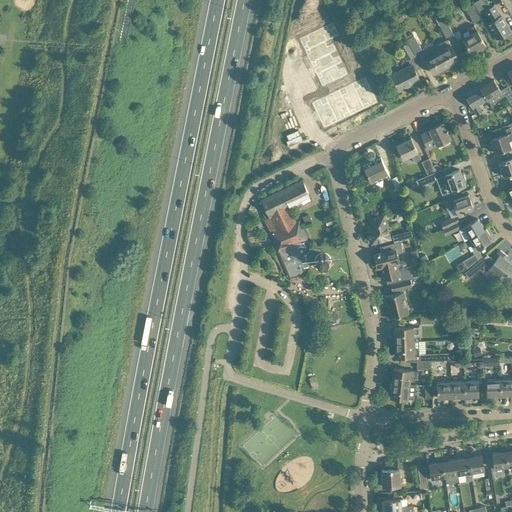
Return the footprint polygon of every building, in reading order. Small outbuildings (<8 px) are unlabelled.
[(454,33),(435,0),(427,0),(447,37),(454,33)] [(488,22),(497,39),(510,31),(501,15),(500,15),(494,4),(485,9),(491,20),(488,22)] [(473,5),(466,8),(474,22),(481,19),(473,5)] [(333,23),(299,39),(299,40),(300,40),(304,48),(305,51),(339,35),(335,28),(329,31),(327,26),(332,24),(333,24),(333,23)] [(462,37),(471,53),(486,45),(474,25),(467,29),(469,33),(462,37)] [(339,35),(305,51),(305,52),(306,53),(307,55),(311,63),(336,51),(333,44),(327,47),(325,42),(339,35)] [(416,54),(423,51),(414,35),(407,39),(416,54)] [(448,39),(435,46),(447,67),(459,60),(448,39)] [(407,59),(414,55),(407,43),(400,47),(407,59)] [(447,67),(435,46),(423,52),(434,73),(447,67)] [(336,51),(311,63),(312,65),(313,67),(316,75),(342,62),(339,56),(333,59),(331,54),(337,51),(336,51)] [(342,62),(316,75),(317,76),(318,79),(323,87),(347,75),(348,75),(344,68),(338,71),(336,66),(342,63),(342,62)] [(391,75),(398,91),(406,87),(405,85),(419,79),(412,65),(391,75)] [(365,77),(352,84),(364,109),(366,108),(365,108),(364,108),(363,106),(367,104),(369,107),(370,106),(377,103),(365,77)] [(509,85),(500,90),(494,79),(480,87),(487,100),(489,99),(491,104),(506,95),(511,105),(511,90),(509,85)] [(340,90),(339,90),(349,112),(351,111),(353,114),(354,114),(356,113),(364,109),(352,84),(345,87),(348,93),(342,96),(339,91),(340,90)] [(487,100),(480,87),(465,95),(473,108),(477,115),(482,112),(478,105),(487,100)] [(333,93),(325,97),(337,122),(345,118),(347,117),(348,117),(348,116),(347,113),(349,112),(339,90),(338,91),(339,91),(341,96),(335,99),(333,93)] [(315,109),(311,111),(315,118),(318,116),(324,128),(332,124),(336,123),(337,122),(325,97),(328,103),(323,105),(320,99),(312,103),(315,109)] [(430,130),(422,134),(428,148),(436,143),(437,145),(450,138),(454,145),(461,142),(456,131),(449,135),(447,131),(448,130),(447,129),(446,129),(443,123),(430,129),(430,130)] [(511,132),(511,133),(509,128),(502,131),(503,135),(491,139),(496,153),(511,148),(511,147),(511,146),(511,132)] [(421,159),(411,138),(392,148),(396,156),(401,153),(404,158),(411,155),(415,163),(421,159)] [(391,179),(381,157),(372,161),(363,166),(371,183),(380,179),(383,177),(390,190),(395,188),(391,179)] [(511,157),(499,162),(504,176),(510,175),(511,178),(510,178),(510,179),(511,178),(511,157)] [(436,171),(433,165),(433,164),(430,158),(421,161),(428,174),(435,172),(436,171)] [(422,177),(416,180),(419,187),(438,178),(438,177),(445,175),(445,174),(446,174),(444,168),(442,169),(436,171),(435,172),(428,174),(422,177)] [(445,175),(438,177),(438,178),(440,185),(443,184),(446,191),(447,191),(450,190),(465,185),(465,184),(464,182),(466,182),(464,174),(462,175),(460,170),(460,169),(446,174),(445,174),(445,175)] [(265,219),(271,232),(277,230),(296,222),(289,207),(301,201),(300,199),(309,195),(302,180),(262,200),(270,216),(265,219)] [(473,208),(468,195),(459,198),(445,204),(448,210),(456,207),(459,216),(466,213),(465,212),(466,211),(473,208)] [(383,216),(371,219),(372,225),(368,226),(369,231),(368,232),(370,238),(371,237),(372,243),(389,238),(383,216)] [(460,221),(457,216),(440,222),(443,229),(460,221)] [(464,227),(460,230),(465,241),(471,238),(484,229),(478,219),(464,227)] [(279,252),(308,239),(302,227),(299,221),(296,222),(277,230),(271,232),(274,238),(273,239),(273,240),(278,252),(279,252)] [(459,222),(450,226),(452,232),(461,228),(459,222)] [(491,240),(488,236),(490,235),(486,229),(485,230),(484,229),(471,238),(469,239),(473,244),(471,245),(474,250),(472,250),(474,254),(458,264),(457,266),(461,272),(467,268),(468,269),(479,261),(483,257),(478,248),(491,240)] [(411,230),(395,235),(397,241),(413,237),(411,230)] [(279,252),(278,252),(289,276),(290,275),(291,279),(304,275),(305,275),(308,274),(313,272),(315,273),(316,274),(318,275),(319,276),(321,276),(323,276),(324,276),(326,276),(328,275),(329,275),(331,274),(328,268),(329,268),(330,267),(330,266),(331,264),(331,263),(332,262),(332,261),(331,259),(331,258),(330,257),(330,256),(329,255),(328,254),(326,253),(325,253),(324,253),(322,253),(320,247),(319,248),(317,248),(315,249),(312,248),(310,243),(308,239),(279,252)] [(400,242),(385,245),(387,251),(375,254),(378,267),(381,267),(396,263),(398,262),(395,254),(403,252),(400,242)] [(483,257),(479,261),(484,267),(480,270),(494,281),(498,276),(509,286),(511,282),(511,265),(505,260),(508,256),(500,250),(494,258),(497,260),(495,261),(487,254),(483,257)] [(484,267),(479,261),(468,269),(465,272),(471,278),(480,270),(484,267)] [(398,270),(396,263),(381,267),(384,279),(396,276),(397,282),(410,279),(410,278),(412,278),(410,267),(398,270)] [(403,292),(403,290),(402,288),(412,286),(410,279),(397,282),(390,284),(392,291),(393,291),(394,294),(385,296),(387,303),(389,303),(392,317),(409,313),(403,292)] [(418,327),(395,327),(395,342),(414,341),(414,334),(418,334),(418,327)] [(414,348),(414,341),(395,342),(395,356),(419,355),(419,348),(414,348)] [(480,347),(473,349),(475,356),(482,355),(480,347)] [(432,365),(432,361),(421,361),(416,362),(417,369),(432,368),(432,365)] [(418,371),(394,368),(392,382),(410,384),(411,376),(417,377),(418,371)] [(511,378),(500,379),(501,397),(507,397),(506,394),(511,394),(511,378)] [(501,397),(500,379),(487,380),(488,395),(496,395),(496,398),(501,397)] [(452,397),(451,381),(437,382),(438,398),(452,397)] [(465,399),(464,381),(451,381),(452,397),(460,397),(460,399),(465,399)] [(478,381),(464,381),(465,399),(471,399),(471,396),(479,396),(478,381)] [(416,385),(410,384),(392,382),(391,396),(414,399),(416,385)] [(508,466),(505,448),(500,449),(500,451),(492,453),(495,468),(508,466)] [(485,471),(482,454),(474,456),(474,453),(468,454),(471,473),(485,471)] [(463,457),(456,459),(458,475),(465,474),(466,481),(472,480),(471,473),(468,454),(463,455),(463,457)] [(458,475),(456,459),(448,460),(448,457),(442,458),(445,477),(458,475)] [(445,477),(442,458),(437,459),(437,461),(429,463),(432,479),(445,477)] [(428,490),(425,467),(418,468),(420,483),(419,483),(421,492),(428,490)] [(400,469),(382,470),(383,486),(400,485),(400,469)] [(413,511),(413,505),(401,506),(401,499),(383,500),(384,511),(413,511)]
